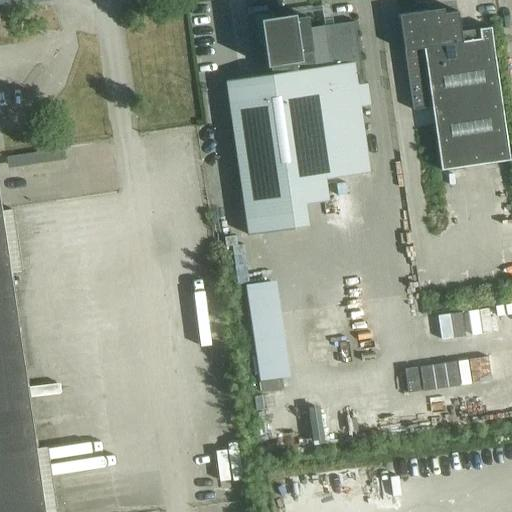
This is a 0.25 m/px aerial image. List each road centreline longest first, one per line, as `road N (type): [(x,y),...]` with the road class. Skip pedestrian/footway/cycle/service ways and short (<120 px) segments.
road 1 (unknown): [(367,0),(388,225)]
road 2 (unknown): [(511,338),(449,345),(415,333),(388,225)]
road 3 (unknown): [(388,225),(368,247),(272,261)]
